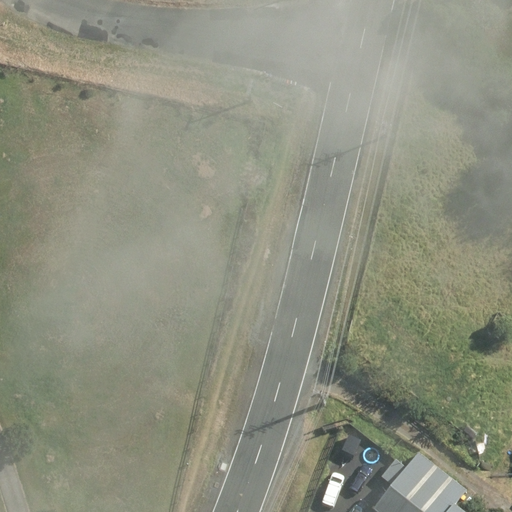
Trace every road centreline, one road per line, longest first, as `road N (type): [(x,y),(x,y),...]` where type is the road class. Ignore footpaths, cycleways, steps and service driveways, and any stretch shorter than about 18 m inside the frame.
road 1 (unclassified): [(238,511),(293,336),(359,50)]
road 2 (unclassified): [(359,50),(183,0)]
